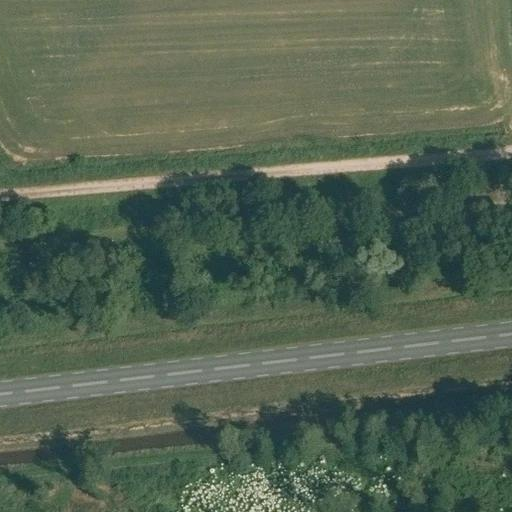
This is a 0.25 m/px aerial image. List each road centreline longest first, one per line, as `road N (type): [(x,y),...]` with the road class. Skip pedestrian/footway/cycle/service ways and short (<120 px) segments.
road 1 (primary): [(0,395),(511,335)]
road 2 (track): [(511,153),(0,197)]
